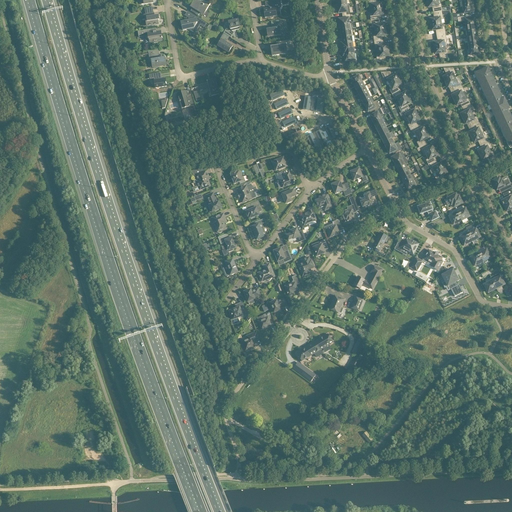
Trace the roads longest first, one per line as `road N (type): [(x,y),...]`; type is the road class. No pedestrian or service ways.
road 1 (motorway): [(217,511),(133,287),(44,0)]
road 2 (motorway): [(30,0),(125,303),(203,511)]
road 3 (residential): [(226,417),(226,404),(361,221),(396,205)]
road 4 (residential): [(405,64),(459,170),(469,159),(426,65)]
road 5 (residential): [(256,255),(220,168),(287,151),(309,190)]
road 6 (residential): [(511,273),(474,191),(482,188),(511,250)]
road 7 (residential): [(396,205),(414,228),(457,253),(479,299),(511,307)]
road 8 (residential): [(262,60),(180,74),(166,0)]
road 9 (unclassified): [(114,511),(120,482),(236,479)]
